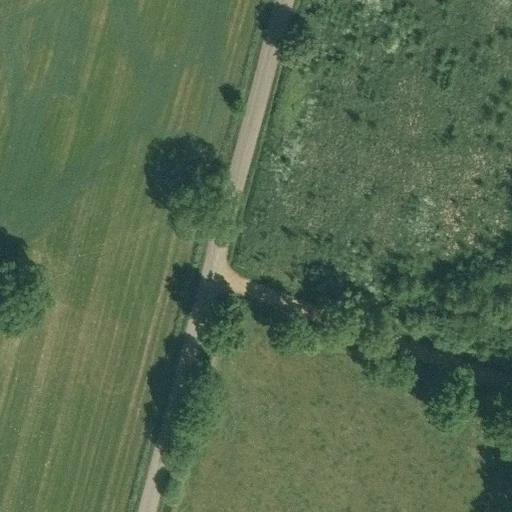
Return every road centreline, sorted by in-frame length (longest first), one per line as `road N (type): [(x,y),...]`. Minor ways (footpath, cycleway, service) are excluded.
road 1 (track): [(511,383),(212,275)]
road 2 (track): [(284,0),(212,275)]
road 3 (track): [(212,275),(149,511)]
